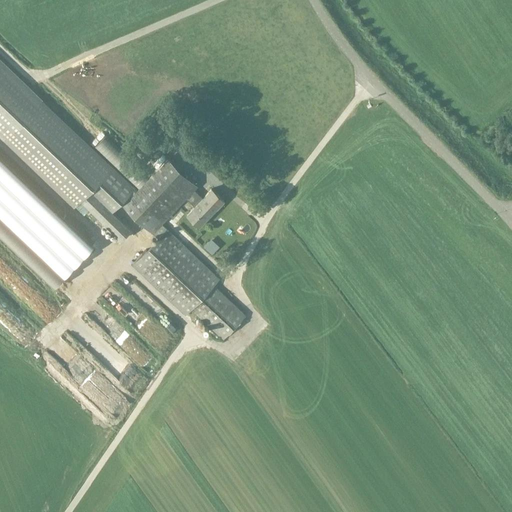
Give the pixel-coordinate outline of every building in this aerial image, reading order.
[(157,169),(135,192),(0,63),(0,135),(70,202),(78,210),(83,215),(89,209),(120,239),(130,230),(111,212),(124,199),(127,201),(123,206),(157,238),(132,264),(185,314),(191,308),(223,339),(245,316),(213,285),(219,279),(161,224),(186,199),(194,207),(186,215),(199,227),(224,201),(211,189),(202,198),(194,190),(197,186),(168,158),(167,159),(159,151),(149,161),(157,169)] [(0,235),(53,286),(92,246),(0,158),(0,235)] [(129,293),(170,331),(175,326),(134,287),(129,293)] [(87,311),(133,358),(142,349),(96,302),(87,311)] [(156,347),(165,338),(152,326),(143,335),(156,347)]
